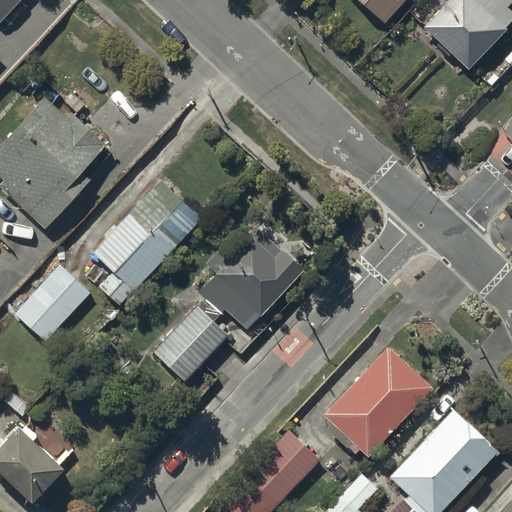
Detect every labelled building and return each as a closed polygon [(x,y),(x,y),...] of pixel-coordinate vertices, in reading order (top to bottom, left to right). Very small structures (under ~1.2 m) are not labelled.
[(0,0),(0,15),(14,0),(0,0)] [(409,0),(356,0),(386,26),(409,0)] [(511,6),(511,0),(453,0),(424,32),(471,75),(509,34),(506,32),(511,26),(511,13),(509,11),(511,6)] [(0,170),(0,178),(42,218),(81,177),(71,169),(102,136),(69,104),(65,109),(44,88),(0,134),(0,170)] [(161,171),(90,241),(111,263),(98,276),(118,296),(167,247),(165,245),(200,210),(161,171)] [(194,286),(202,294),(154,344),(182,371),(224,327),(211,314),(224,301),(245,321),(301,264),(279,243),(273,249),(252,228),(231,249),(221,239),(204,257),(214,266),(194,286)] [(58,258),(13,307),(43,336),(89,287),(58,258)] [(431,382),(386,340),(322,409),(329,416),(323,422),(352,449),(358,443),(367,451),(431,382)] [(451,402),(387,470),(407,489),(401,496),(418,511),(425,506),(431,511),(432,511),(496,445),(451,402)] [(15,416),(0,431),(0,461),(29,488),(59,457),(15,416)] [(288,424),(219,498),(233,511),(265,511),(320,454),(288,424)] [(357,504),(377,484),(360,468),(317,511),(356,511),(360,507),(357,504)] [(511,511),(511,491),(493,511),(511,511)]
